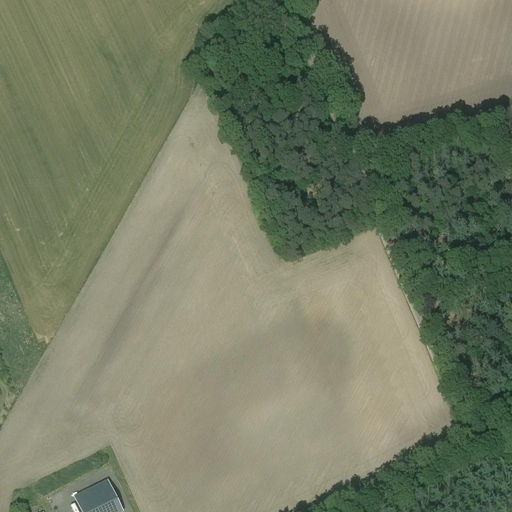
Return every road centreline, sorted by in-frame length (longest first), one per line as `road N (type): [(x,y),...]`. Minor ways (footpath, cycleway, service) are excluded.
road 1 (unclassified): [(476,452),(288,0)]
road 2 (tertiary): [(357,511),(476,452)]
